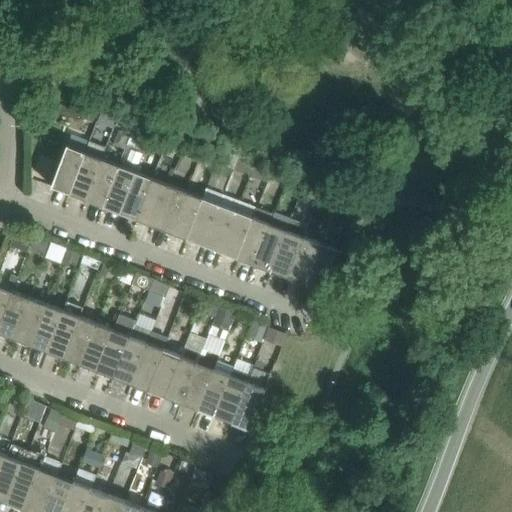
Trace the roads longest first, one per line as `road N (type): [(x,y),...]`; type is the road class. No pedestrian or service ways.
road 1 (residential): [(307,315),(3,203)]
road 2 (residential): [(0,363),(228,450)]
road 3 (tertiary): [(511,327),(423,511)]
road 4 (unclassified): [(0,78),(7,107),(3,203)]
